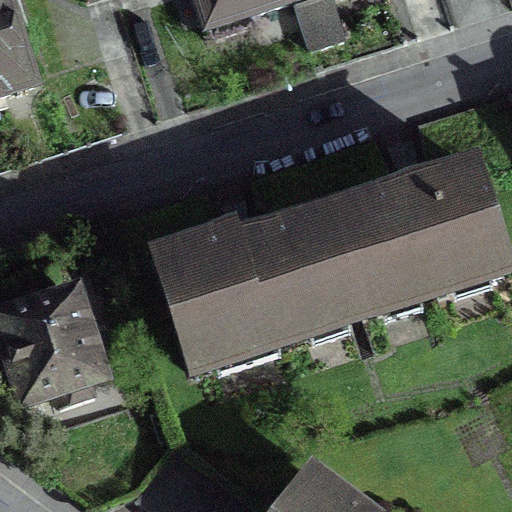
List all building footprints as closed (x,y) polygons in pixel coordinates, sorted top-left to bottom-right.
[(0,0),(0,101),(30,92),(0,0)] [(193,0),(209,48),(252,34),(248,22),(289,9),(315,0),(193,0)] [(422,194),(315,228),(249,249),(234,254),(231,243),(153,268),(190,380),(347,329),(507,277),(474,176),(422,194)] [(0,366),(6,365),(21,411),(52,401),(55,409),(57,415),(91,404),(87,390),(100,386),(94,368),(96,367),(86,337),(84,338),(73,302),(0,325),(0,366)] [(348,511),(307,481),(283,511),(348,511)]
